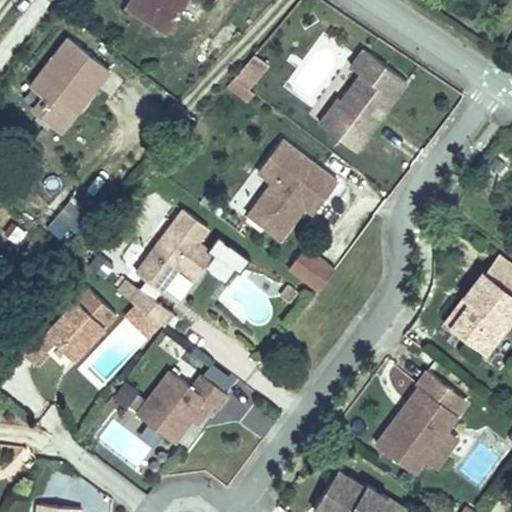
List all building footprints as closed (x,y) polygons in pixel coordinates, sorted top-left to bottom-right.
[(185,0),(125,0),(168,30),(189,2),(185,0)] [(36,97),(24,113),(52,136),(74,110),(68,106),(80,91),(85,95),(107,69),(68,36),(26,88),(36,97)] [(381,112),(405,80),(362,48),(349,66),(359,73),(339,100),(343,103),(324,127),(353,148),(376,119),(372,116),(377,109),(381,112)] [(254,95),(233,79),(225,88),(226,89),(246,104),(254,95)] [(339,100),(335,96),(317,121),(324,127),(343,103),(339,100)] [(376,119),(381,112),(377,109),(372,116),(376,119)] [(313,213),(337,181),(281,139),(257,171),(272,182),(258,200),(267,206),(271,217),(264,226),(279,237),(299,213),(295,209),(300,203),(304,206),(313,213)] [(69,196),(53,216),(65,227),(82,206),(69,196)] [(248,213),(264,226),(271,217),(267,206),(258,200),(248,213)] [(300,203),(295,209),(299,213),(304,206),(300,203)] [(199,238),(210,224),(186,205),(138,268),(149,277),(133,297),(165,321),(174,309),(156,295),(181,263),(197,275),(206,264),(228,280),(238,267),(242,270),(253,256),(221,232),(210,246),(199,238)] [(334,267),(304,244),(288,266),(317,289),(334,267)] [(511,265),(496,253),(482,272),(511,295),(511,265)] [(511,316),(511,295),(482,272),(462,297),(468,301),(450,326),(485,352),(511,316)] [(290,299),(297,290),(287,282),(280,292),(290,299)] [(47,332),(36,321),(14,343),(33,362),(55,340),(74,359),(92,340),(89,336),(95,330),(98,333),(116,314),(88,288),(47,332)] [(468,301),(462,297),(444,321),(450,326),(468,301)] [(89,336),(92,340),(98,333),(95,330),(89,336)] [(157,345),(178,361),(188,348),(168,332),(157,345)] [(191,418),(207,398),(213,403),(217,406),(228,393),(202,373),(193,386),(170,368),(137,412),(174,440),(191,418)] [(401,409),(374,444),(412,473),(422,460),(445,429),(456,415),(452,412),(462,399),(425,372),(415,386),(417,388),(405,404),(401,409)] [(127,404),(140,390),(126,378),(113,392),(127,404)] [(197,422),(213,403),(207,398),(191,418),(197,422)] [(445,429),(422,460),(434,469),(457,438),(445,429)] [(404,511),(405,511),(366,487),(364,489),(337,472),(313,511),(312,511),(404,511)] [(81,511),(82,507),(40,502),(38,511),(81,511)] [(291,511),(277,502),(270,511),(291,511)]
